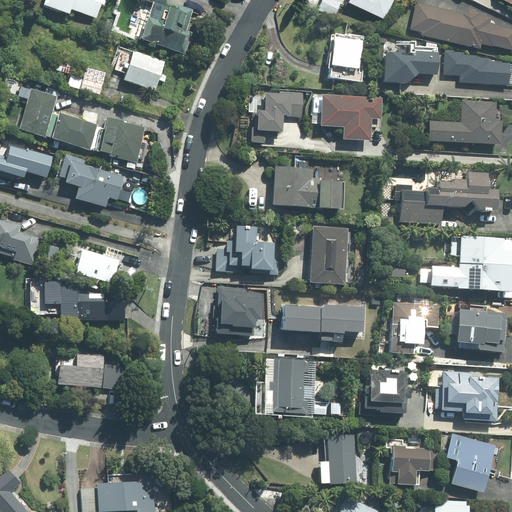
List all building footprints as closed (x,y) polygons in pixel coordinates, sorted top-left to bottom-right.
[(100,0),(45,0),(42,11),(91,28),(100,0)] [(149,7),(138,40),(181,54),(193,17),(168,9),(171,2),(164,0),(135,0),(135,3),(149,7)] [(339,2),(334,0),(316,0),(314,6),(331,16),(339,2)] [(348,0),(382,14),(388,0),(348,0)] [(407,35),(455,46),(478,51),(479,47),(509,54),(511,42),(511,30),(486,25),(487,20),(462,14),(414,3),(407,35)] [(330,34),(326,67),(329,67),(328,80),(356,83),(361,38),(330,34)] [(434,76),(435,50),(413,49),(414,40),(384,39),(382,84),(404,85),(412,76),(434,76)] [(132,49),(123,77),(154,88),(164,60),(132,49)] [(441,76),(456,77),(456,83),(506,86),(507,64),(492,63),(493,58),(461,56),(461,51),(443,50),(441,76)] [(52,71),(69,76),(65,86),(98,97),(105,73),(85,67),(82,77),(69,73),(67,73),(69,65),(55,60),(52,71)] [(57,96),(26,87),(14,129),(137,164),(148,126),(109,115),(104,132),(51,118),(57,96)] [(278,134),(279,119),(300,119),(301,93),(265,91),(265,95),(252,95),(252,117),(248,117),(247,142),(261,143),(261,134),(278,134)] [(381,96),(320,93),(319,124),(341,125),(340,136),(370,137),(370,116),(380,116),(381,96)] [(491,105),(459,103),(458,124),(427,122),(426,141),(498,145),(500,122),(490,122),(491,105)] [(0,140),(0,178),(17,182),(18,173),(49,179),(54,150),(0,140)] [(86,161),(62,154),(54,180),(75,186),(71,200),(100,209),(104,196),(114,199),(120,178),(84,167),(86,161)] [(311,170),(304,169),(305,161),(297,161),(296,169),(273,167),(271,206),(337,211),(338,181),(310,179),(311,170)] [(438,226),(438,210),(457,211),(465,204),(471,213),(490,214),(492,192),(483,191),(484,175),(460,175),(460,185),(435,184),(435,192),(398,190),(397,224),(438,226)] [(18,226),(0,221),(0,255),(37,265),(43,241),(16,234),(18,226)] [(254,229),(231,228),(231,242),(223,242),(223,249),(213,249),(212,271),(268,274),(270,247),(253,246),(254,229)] [(344,230),(307,228),(304,286),(341,288),(344,230)] [(427,287),(452,288),(452,290),(498,292),(500,241),(454,239),(453,269),(428,268),(428,271),(417,270),(416,284),(428,284),(427,287)] [(115,262),(77,252),(72,274),(109,284),(115,262)] [(46,278),(26,279),(27,322),(106,320),(105,294),(76,295),(75,287),(46,287),(46,278)] [(252,322),(257,323),(259,295),(243,294),(243,287),(215,286),(213,335),(252,337),(252,322)] [(416,330),(434,332),(436,309),(391,305),(386,352),(409,354),(410,347),(415,348),(416,330)] [(276,332),(314,334),(314,342),(338,343),(338,335),(358,335),(359,309),(277,306),(276,332)] [(504,316),(498,316),(482,316),(482,311),(452,311),(452,345),(457,345),(457,351),(471,351),(471,354),(503,355),(504,316)] [(70,363),(51,361),(50,386),(102,389),(104,358),(70,356),(70,363)] [(261,416),(310,415),(341,417),(342,401),(321,400),(322,381),(312,380),(313,362),(262,359),(260,383),(253,383),(251,416),(261,416)] [(401,417),(401,384),(417,384),(417,368),(402,367),(367,367),(367,377),(361,377),(361,393),(355,393),(355,416),(401,417)] [(496,378),(487,378),(487,373),(439,372),(439,389),(434,389),(433,412),(458,412),(458,422),(495,422),(496,378)] [(323,431),(323,484),(351,484),(351,432),(323,431)] [(476,497),(485,469),(494,472),(501,452),(490,448),(448,434),(440,460),(452,464),(445,486),(476,497)] [(416,486),(417,472),(422,472),(424,448),(401,447),(402,439),(384,438),(383,446),(383,450),(388,450),(386,486),(412,488),(412,486),(416,486)] [(4,471),(0,475),(0,511),(23,511),(7,493),(16,485),(4,471)] [(168,511),(168,488),(146,488),(146,484),(146,475),(107,476),(108,484),(95,484),(95,489),(77,489),(77,511),(168,511)] [(337,511),(373,511),(343,499),(337,511)]
